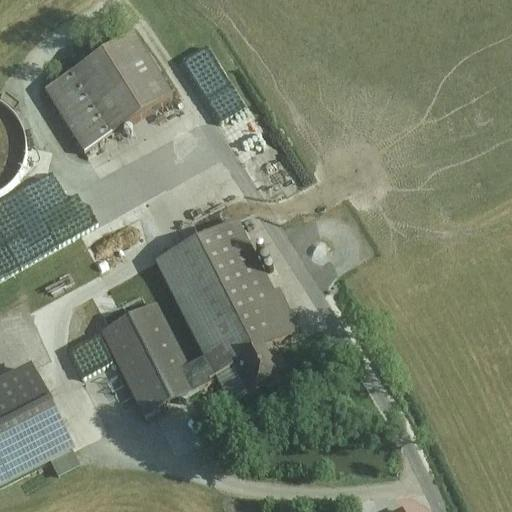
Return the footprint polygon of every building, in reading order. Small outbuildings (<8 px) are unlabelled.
[(46,94),(83,157),(173,104),(136,41),(46,94)] [(0,277),(181,187),(168,163),(0,246),(0,277)] [(83,235),(88,245),(141,221),(136,210),(83,235)] [(238,226),(156,269),(204,363),(189,371),(157,310),(101,338),(144,423),(211,389),(209,384),(216,381),(230,407),(289,377),(275,349),(301,336),(280,295),(274,298),(238,226)] [(0,504),(76,466),(29,373),(0,387),(0,504)] [(95,460),(95,470),(132,469),(131,459),(95,460)]
